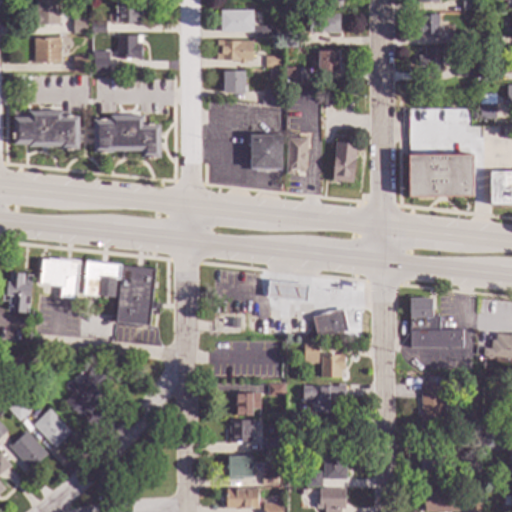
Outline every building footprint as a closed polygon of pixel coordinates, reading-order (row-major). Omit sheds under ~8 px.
[(339,0),(339,9),(320,9),(320,0),(339,0)] [(475,0),(475,12),(460,12),(460,0),(475,0)] [(511,0),(511,8),(510,8),(510,2),(492,2),(492,0),(511,0)] [(55,27),(29,27),(29,16),(33,16),(32,2),(55,2),(55,27)] [(137,8),(138,8),(138,25),(114,25),(114,2),(137,2),(137,8)] [(251,34),(218,34),(218,12),(251,12),(251,34)] [(338,28),(340,28),(340,35),(307,35),(307,16),(338,16),(338,28)] [(438,27),(441,27),(441,40),(432,40),(432,36),(416,36),(416,23),(418,23),(418,16),(438,16),(438,27)] [(85,36),(70,36),(71,21),(85,22),(85,36)] [(103,35),(89,35),(89,24),(103,24),(103,35)] [(269,39),(254,39),(254,28),(269,28),(269,39)] [(475,46),(460,46),(460,33),(476,33),(475,46)] [(298,49),(282,49),(282,34),(298,34),(298,49)] [(135,46),(138,46),(138,61),(115,61),(116,39),(136,39),(135,46)] [(54,64),(32,65),(32,41),(54,41),(54,64)] [(250,44),(250,63),(244,63),(244,65),(236,65),(236,63),(215,62),(216,42),(250,44)] [(441,74),(422,74),(422,68),(415,68),(415,58),(422,58),(422,50),(441,50),(441,74)] [(107,74),(91,74),(91,52),(107,52),(107,74)] [(337,73),(316,73),(316,53),(337,53),(337,73)] [(279,69),(263,69),(263,58),(279,58),(279,69)] [(85,74),(71,74),(71,59),(86,60),(85,74)] [(299,69),(299,84),(282,84),(281,69),(299,69)] [(469,78),(453,78),(453,69),(469,69),(469,78)] [(492,82),(477,82),(477,71),(492,71),(492,82)] [(243,95),(221,95),(221,74),(243,74),(243,95)] [(280,93),(279,107),(259,106),(260,92),(280,93)] [(494,105),(494,120),(478,120),(478,105),(494,105)] [(468,128),(511,128),(511,207),(488,207),(488,198),(406,198),(406,111),(468,111),(468,128)] [(60,119),(76,119),(75,152),(58,151),(58,149),(26,149),(26,146),(11,146),(12,120),(26,120),(26,114),(60,114),(60,119)] [(140,128),(157,128),(157,160),(138,160),(138,153),(109,153),(109,155),(92,155),(92,123),(105,123),(105,119),(140,120),(140,128)] [(280,170),(246,170),(246,160),(249,160),(249,137),(280,137),(280,170)] [(305,141),(303,173),(292,172),(291,176),(283,176),(286,140),(305,141)] [(355,146),(351,186),(330,183),(334,144),(355,146)] [(70,261),(70,263),(78,264),(75,299),(59,298),(60,287),(39,285),(41,260),(48,260),(48,259),(70,261)] [(120,265),(120,266),(154,270),(148,326),(115,323),(119,280),(115,279),(113,299),(81,295),(84,262),(120,265)] [(28,274),(28,282),(29,282),(28,314),(6,314),(6,303),(0,303),(0,292),(5,292),(5,284),(8,284),(9,273),(28,274)] [(306,286),(304,303),(265,299),(267,282),(306,286)] [(430,317),(438,317),(438,331),(460,331),(461,348),(409,349),(408,299),(430,299),(430,317)] [(346,331),(316,339),(311,318),(341,311),(346,331)] [(239,319),(238,329),(230,328),(230,319),(239,319)] [(508,335),(509,334),(511,334),(511,359),(481,356),(482,348),(489,349),(490,340),(494,340),(495,334),(508,335)] [(316,363),(302,363),(303,346),(316,345),(316,363)] [(343,355),(343,371),(340,371),(340,378),(320,378),(319,355),(343,355)] [(109,381),(89,403),(93,406),(82,419),(63,403),(94,367),(109,381)] [(40,373),(37,377),(32,372),(35,369),(40,373)] [(443,429),(419,430),(418,414),(420,414),(419,385),(442,384),(443,429)] [(282,397),(266,397),(266,385),(282,385),(282,397)] [(344,397),(330,396),(330,401),(327,401),(327,413),(310,413),(311,400),(301,400),(301,387),(336,387),(336,385),(345,385),(344,397)] [(259,409),(251,409),(251,417),(236,417),(235,393),(259,393),(259,409)] [(28,411),(17,422),(5,410),(16,399),(28,411)] [(69,432),(52,448),(31,425),(47,410),(69,432)] [(347,430),(343,430),(343,445),(326,446),(326,439),(322,439),(321,428),(328,428),(327,420),(347,420),(347,430)] [(251,442),(228,442),(228,421),(251,421),(251,442)] [(498,451),(482,451),(481,431),(497,431),(498,451)] [(44,455),(28,470),(7,447),(23,432),(44,455)] [(277,449),(260,449),(260,438),(278,438),(277,449)] [(445,470),(443,470),(443,477),(419,478),(419,454),(445,453),(445,470)] [(480,474),(464,474),(464,454),(479,454),(480,454),(480,474)] [(342,467),(344,467),(344,480),(323,480),(323,455),(342,455),(342,467)] [(0,457),(8,466),(0,473),(0,457)] [(250,477),(226,478),(226,457),(249,457),(250,477)] [(271,475),(275,475),(276,485),(261,486),(260,475),(264,475),(264,468),(271,468),(271,475)] [(320,487),(304,487),(304,472),(320,472),(320,487)] [(256,508),(248,508),(248,510),(235,510),(236,506),(225,506),(225,488),(257,489),(256,508)] [(458,511),(422,511),(422,490),(458,489),(458,511)] [(343,511),(339,511),(323,511),(323,509),(315,509),(315,503),(318,503),(318,490),(343,490),(343,511)] [(511,506),(503,506),(503,498),(511,497),(511,506)] [(283,511),(262,511),(262,503),(280,503),(283,503),(283,511)] [(479,511),(463,511),(463,503),(479,503),(479,511)]
